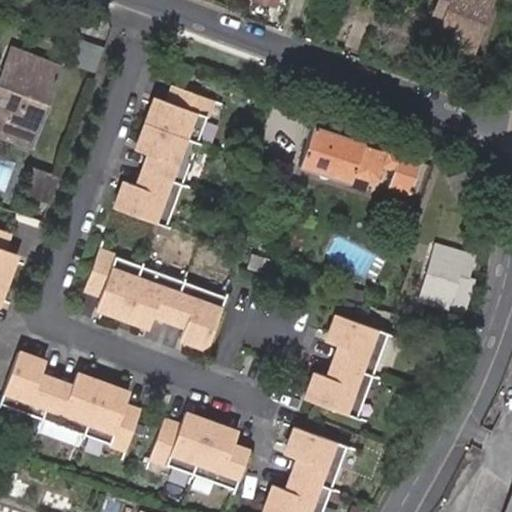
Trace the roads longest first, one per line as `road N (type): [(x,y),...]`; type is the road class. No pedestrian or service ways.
road 1 (residential): [(148,3),(45,299),(46,320),(266,406)]
road 2 (residential): [(148,3),(511,137)]
road 3 (residential): [(400,511),(511,305)]
